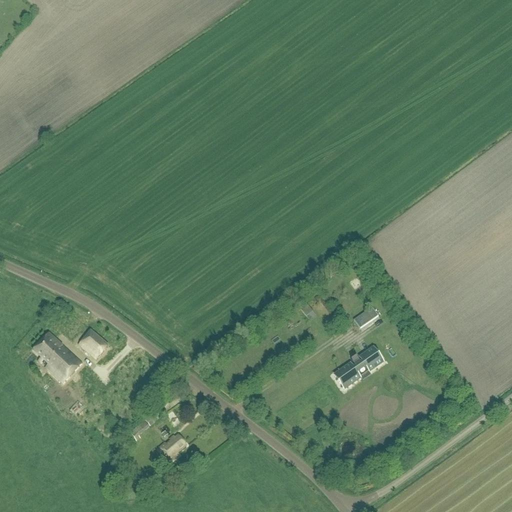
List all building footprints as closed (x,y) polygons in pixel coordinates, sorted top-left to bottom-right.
[(304,306),(309,318),(315,316),(310,303),(304,306)] [(372,310),(354,323),(360,332),(378,319),(372,310)] [(96,362),(114,340),(97,325),(79,347),(96,362)] [(38,363),(60,384),(62,382),(66,387),(58,394),(81,426),(97,414),(78,389),(88,375),(48,337),(33,353),(41,360),(38,363)] [(351,366),(335,378),(344,391),(360,380),(357,375),(365,369),(368,374),(382,364),(373,351),(359,361),(362,366),(361,366),(356,360),(351,363),(356,370),(354,371),(351,366)] [(130,434),(135,441),(150,429),(163,419),(157,411),(156,412),(153,408),(143,415),(147,420),(130,434)] [(177,455),(187,448),(179,438),(176,440),(174,438),(158,451),(169,465),(179,457),(177,455)]
